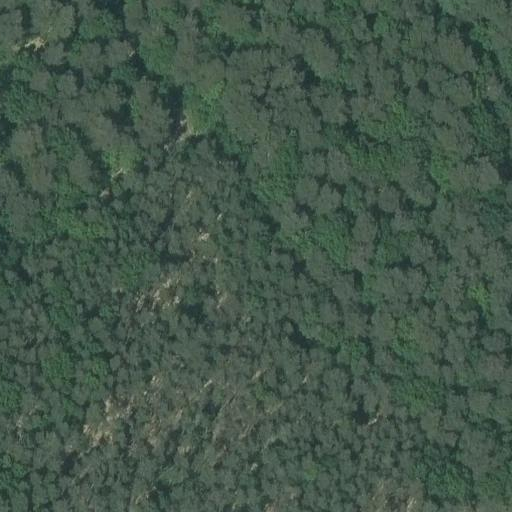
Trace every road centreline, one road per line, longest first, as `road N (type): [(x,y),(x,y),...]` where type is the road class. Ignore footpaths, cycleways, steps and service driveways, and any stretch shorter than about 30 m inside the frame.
road 1 (track): [(172,133),(208,162),(466,511)]
road 2 (track): [(0,295),(159,156),(175,123)]
road 3 (track): [(175,123),(117,34),(134,0)]
road 4 (track): [(421,0),(511,109)]
